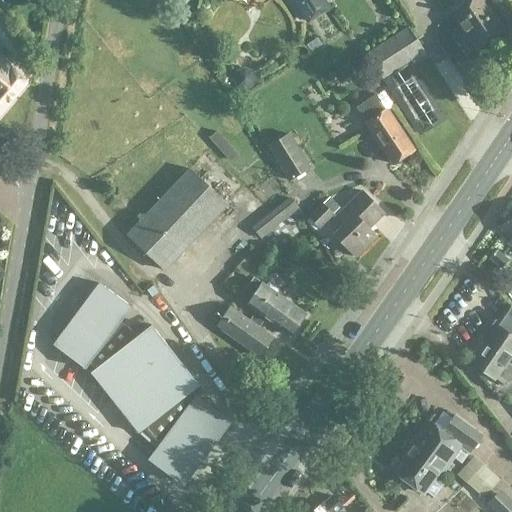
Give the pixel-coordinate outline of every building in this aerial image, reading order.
[(293,0),(308,22),(328,8),(322,0),(293,0)] [(473,48),(504,26),(486,0),(469,0),(449,14),(473,48)] [(427,56),(409,29),(367,56),(383,79),(410,61),(412,65),(427,56)] [(0,114),(27,81),(0,59),(0,114)] [(417,128),(436,119),(411,66),(392,75),(417,128)] [(245,90),(252,87),(255,79),(252,72),(245,69),(237,73),(235,80),(238,87),(245,90)] [(366,83),(371,92),(379,87),(374,78),(366,83)] [(366,123),(386,110),(376,94),(356,107),(366,123)] [(386,110),(366,123),(393,165),(414,151),(387,109),(386,110)] [(225,139),(217,130),(209,138),(216,146),(225,139)] [(268,146),(289,182),(311,168),(289,133),(268,146)] [(126,235),(165,272),(228,205),(189,168),(126,235)] [(344,224),(333,235),(355,257),(376,237),(369,229),(384,214),(362,191),(336,216),(344,224)] [(299,208),(290,197),(252,228),(261,239),(299,208)] [(319,227),(333,214),(323,204),(310,217),(319,227)] [(511,218),(502,230),(511,238),(511,245),(511,246),(511,247),(511,218)] [(266,276),(281,253),(269,245),(254,268),(266,276)] [(490,259),(502,269),(509,261),(496,251),(490,259)] [(230,308),(216,328),(259,358),(273,338),(258,327),(264,318),(290,336),(305,314),(276,294),(279,290),(269,283),(266,287),(262,284),(254,278),(246,289),(254,295),(247,306),(256,312),(250,321),(230,308)] [(143,430),(160,445),(150,459),(181,482),(226,421),(195,398),(192,403),(185,397),(199,386),(151,325),(137,336),(120,322),(131,307),(99,283),(53,345),(85,369),(89,364),(95,369),(91,373),(138,434),(143,430)] [(511,309),(509,306),(497,323),(498,327),(494,328),(484,342),(480,348),(469,363),(494,381),(496,379),(506,386),(511,378),(511,309)] [(428,422),(420,433),(403,457),(405,458),(394,474),(403,480),(401,482),(402,486),(408,490),(411,489),(413,487),(421,494),(423,491),(433,498),(442,485),(435,480),(459,447),(468,454),(480,438),(453,418),(442,433),(428,422)] [(464,482),(485,493),(497,469),(476,458),(464,482)] [(336,511),(342,507),(332,495),(322,504),(322,503),(312,511),(336,511)] [(511,511),(495,495),(487,503),(495,511),(511,511)]
